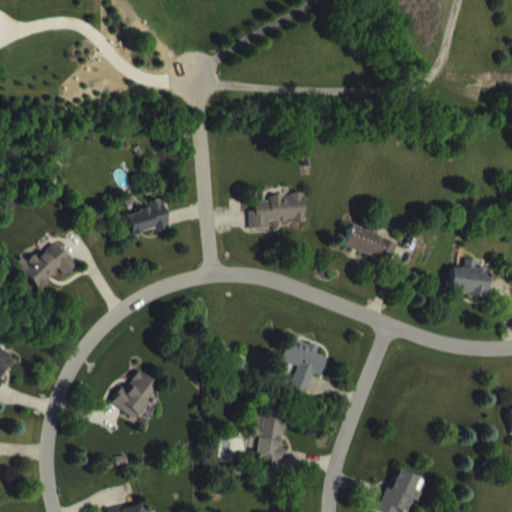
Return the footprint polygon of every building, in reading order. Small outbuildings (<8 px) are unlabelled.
[(247,225),(246,207),(252,207),(251,198),(266,198),(266,196),(272,191),(280,193),(286,193),(286,190),(300,189),(302,218),(291,219),(290,216),(283,217),(283,219),(276,219),(276,217),(265,218),(266,225),(247,225)] [(122,212),(128,231),(137,229),(137,227),(148,225),(150,229),(161,227),(160,225),(166,224),(157,194),(142,199),(143,203),(134,206),(135,209),(122,212)] [(253,244),(272,243),(272,237),(308,235),(307,207),(293,208),(293,212),(257,213),(257,225),(252,226),(253,244)] [(172,243),(163,212),(147,217),(149,223),(128,230),(134,250),(155,244),(156,248),(172,243)] [(348,220),(340,241),(366,252),(367,249),(370,252),(369,255),(385,262),(394,240),(374,232),(377,224),(366,220),(363,227),(348,220)] [(8,262),(17,254),(23,258),(26,253),(33,251),(35,253),(49,240),(55,247),(58,244),(72,260),(60,271),(54,264),(48,269),(50,270),(45,275),(46,277),(35,287),(18,267),(15,269),(8,262)] [(393,277),(400,257),(353,240),(346,261),(393,277)] [(448,264),(445,287),(483,294),(487,265),(474,263),(474,266),(472,265),(473,256),(462,254),(460,264),(457,263),(456,265),(448,264)] [(78,279),(56,256),(39,273),(35,269),(29,276),(24,271),(16,278),(41,304),(61,284),(67,290),(78,279)] [(454,281),(451,306),(490,311),(493,283),(478,281),(479,275),(467,273),(466,283),(454,281)] [(276,356),(287,331),(300,336),(299,338),(304,340),(305,339),(316,344),(314,350),(324,354),(317,372),(310,369),(305,385),(303,384),(300,391),(287,386),(290,380),(288,379),(294,363),(276,356)] [(324,390),(330,372),(320,368),(322,361),(292,351),(284,374),(301,380),(293,402),(309,408),(316,387),(324,390)] [(0,398),(17,373),(0,361),(0,398)] [(128,415),(140,400),(143,402),(151,392),(148,390),(155,381),(136,366),(122,386),(118,383),(110,394),(111,395),(108,399),(128,415)] [(114,416),(136,434),(162,402),(141,384),(114,416)] [(254,410),(248,444),(252,445),(251,450),(255,451),(253,465),(273,468),(275,458),(276,458),(279,442),(277,441),(279,430),(280,430),(282,414),(254,410)] [(255,484),(281,487),(287,433),(261,430),(255,484)] [(396,465),(392,476),(389,475),(376,506),(388,511),(393,511),(396,507),(405,511),(411,497),(418,499),(422,489),(412,485),(416,473),(396,465)] [(104,507),(105,511),(139,511),(137,501),(119,505),(119,503),(104,507)]
